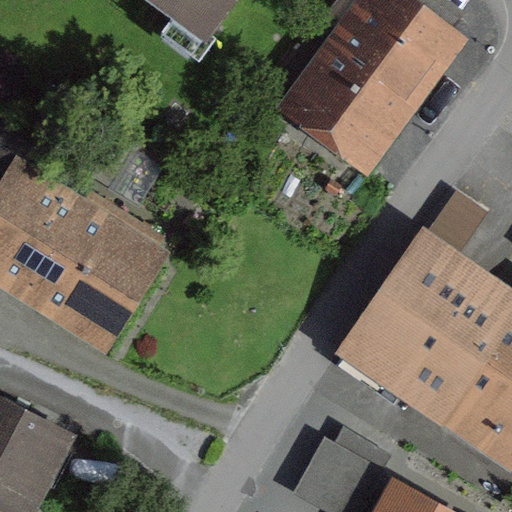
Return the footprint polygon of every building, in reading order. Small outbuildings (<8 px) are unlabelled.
[(134,0),(207,54),(247,0),(134,0)] [(357,189),(464,48),(400,0),(357,0),(267,120),(357,189)] [(0,299),(109,364),(172,259),(20,168),(30,152),(0,134),(0,299)] [(506,479),(511,470),(511,297),(425,237),(337,363),(506,479)] [(0,511),(46,511),(81,444),(0,402),(0,511)] [(458,511),(314,432),(269,511),(458,511)]
